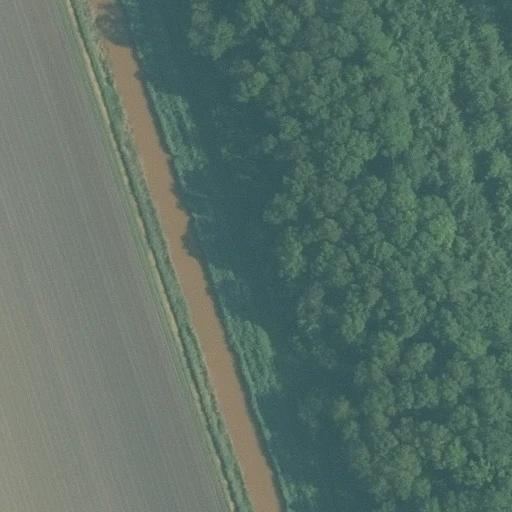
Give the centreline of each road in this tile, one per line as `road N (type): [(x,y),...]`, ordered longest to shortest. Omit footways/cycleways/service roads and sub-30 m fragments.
road 1 (track): [(161,0),(326,511)]
road 2 (track): [(511,304),(288,390)]
